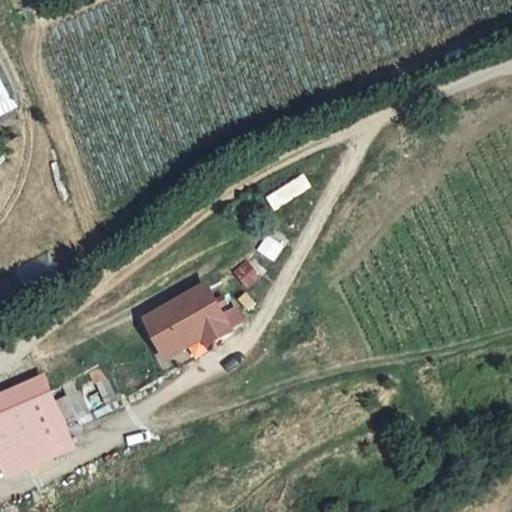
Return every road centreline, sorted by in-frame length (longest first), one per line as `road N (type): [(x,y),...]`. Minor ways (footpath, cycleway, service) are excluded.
road 1 (track): [(511,58),(239,184),(0,360)]
road 2 (track): [(376,117),(251,339),(64,468),(0,492)]
road 3 (track): [(116,279),(95,243),(35,59),(40,12),(29,0)]
road 4 (track): [(23,344),(59,348),(218,254)]
road 5 (track): [(0,216),(30,141),(24,100),(0,52)]
